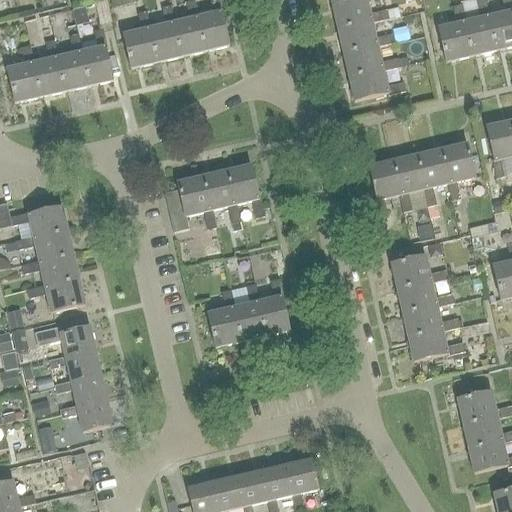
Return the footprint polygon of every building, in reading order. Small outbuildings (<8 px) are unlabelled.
[(195,21),(203,55),(228,49),(220,17),(222,16),(217,0),(208,0),(212,17),(197,20),(195,21)] [(364,0),(360,0),(330,7),(336,31),(370,24),(371,26),(389,22),(386,13),(369,18),(365,2),(364,0)] [(494,53),(511,48),(511,20),(510,13),(511,12),(511,7),(510,0),(500,0),(504,14),(488,18),(486,19),(494,53)] [(469,58),(494,53),(486,19),(488,18),(484,1),(475,3),(479,20),(465,24),(461,25),(469,58)] [(179,61),(203,55),(195,21),(197,20),(193,3),(184,5),(188,22),(173,26),(171,26),(179,61)] [(445,64),(469,58),(461,25),(465,24),(461,7),(451,9),(455,26),(437,30),(445,64)] [(154,66),(179,61),(171,26),(173,26),(169,8),(160,10),(164,28),(149,31),(146,32),(154,66)] [(130,72),(154,66),(146,32),(149,31),(145,14),(136,16),(140,33),(122,37),(130,72)] [(370,24),(336,31),(342,56),(376,48),(376,50),(394,46),(392,37),(374,41),(371,26),(370,24)] [(80,55),(87,89),(112,84),(104,51),(106,50),(102,32),(92,34),(96,51),(81,55),(80,55)] [(63,95),(87,89),(80,55),(81,55),(77,37),(69,39),(73,57),(57,60),(55,60),(63,95)] [(39,100),(63,95),(55,60),(57,60),(53,42),(44,44),(48,62),(33,66),(31,66),(39,100)] [(15,106),(39,100),(31,66),(33,66),(29,48),(20,50),(24,68),(7,72),(15,106)] [(376,48),(342,56),(348,80),(382,72),(382,75),(400,71),(398,62),(380,66),(376,50),(376,48)] [(382,72),(348,80),(353,105),(386,97),(387,99),(405,95),(403,86),(386,90),(382,75),(382,72)] [(501,162),(511,159),(511,131),(510,123),(486,129),(494,163),(491,164),(495,181),(505,179),(501,162)] [(466,146),(442,152),(450,186),(447,187),(451,205),(461,202),(456,184),(474,180),(466,146)] [(450,186),(442,152),(417,157),(425,192),(423,192),(427,210),(436,208),(432,190),(447,187),(450,186)] [(425,192),(417,157),(393,163),(401,197),(399,198),(403,216),(412,214),(407,196),(423,192),(425,192)] [(401,197),(393,163),(369,169),(377,203),(375,203),(379,221),(388,219),(383,202),(399,198),(401,197)] [(250,169),(225,174),(232,208),(235,207),(250,204),(254,222),(263,220),(258,201),(257,201),(250,169)] [(226,209),(230,227),(231,234),(241,232),(235,207),(232,208),(225,174),(200,180),(208,214),(210,213),(226,209)] [(177,193),(163,196),(172,235),(187,232),(184,219),(201,215),(205,233),(206,233),(214,231),(210,213),(208,214),(200,180),(175,185),(177,193)] [(28,226),(31,241),(31,243),(66,236),(60,211),(28,218),(27,216),(8,220),(11,230),(28,226)] [(31,243),(31,241),(14,244),(16,254),(33,250),(36,265),(37,267),(71,260),(66,236),(31,243)] [(499,302),(511,299),(511,245),(506,247),(510,264),(492,269),(499,302)] [(37,267),(36,265),(19,268),(21,278),(38,274),(42,289),(42,291),(76,284),(71,260),(37,267)] [(430,284),(430,286),(447,282),(445,273),(428,277),(424,260),(390,267),(396,292),(430,284)] [(254,306),(262,340),(286,335),(279,302),(281,301),(276,282),(268,284),(272,302),(257,305),(254,306)] [(42,291),(42,289),(25,293),(27,302),(44,298),(48,316),(82,309),(76,284),(42,291)] [(435,308),(436,310),(453,307),(451,298),(434,301),(430,286),(430,284),(396,292),(401,316),(435,308)] [(237,346),(262,340),(254,306),(257,305),(253,288),(244,290),(248,307),(233,310),(229,311),(237,346)] [(212,351),(237,346),(229,311),(233,310),(229,293),(219,295),(223,313),(205,317),(212,351)] [(441,333),(441,335),(458,331),(456,321),(439,325),(436,310),(435,308),(401,316),(406,341),(441,333)] [(23,328),(20,312),(6,315),(10,331),(23,328)] [(87,330),(58,336),(57,330),(34,336),(37,350),(59,345),(62,360),(62,361),(92,355),(87,330)] [(11,334),(11,336),(15,354),(27,352),(23,332),(11,334)] [(445,350),(441,335),(441,333),(406,341),(412,365),(445,358),(445,359),(464,355),(462,346),(445,350)] [(0,355),(12,353),(8,337),(8,336),(0,337),(0,355)] [(98,379),(92,355),(62,361),(62,360),(46,364),(48,373),(64,369),(68,386),(98,379)] [(98,379),(68,386),(52,390),(54,398),(70,394),(73,411),(103,403),(98,379)] [(495,419),(496,423),(511,418),(511,412),(511,409),(494,413),(490,395),(455,402),(461,427),(495,419)] [(103,403),(73,411),(57,414),(59,423),(75,419),(79,436),(109,429),(103,403)] [(501,444),(502,447),(511,444),(511,434),(500,438),(496,423),(495,419),(461,427),(467,452),(501,444)] [(55,428),(42,431),(47,453),(60,450),(55,428)] [(511,459),(505,461),(502,447),(501,444),(467,452),(472,477),(506,469),(506,471),(511,469),(511,459)] [(309,463),(284,468),(291,499),(290,499),(292,511),(301,511),(298,497),(316,493),(309,463)] [(291,499),(284,468),(259,474),(266,504),(265,505),(266,511),(276,511),(274,503),(290,499),(291,499)] [(266,504),(259,474),(234,480),(241,510),(240,510),(240,511),(250,511),(249,508),(265,505),(266,504)] [(241,510),(234,480),(209,486),(215,511),(233,511),(240,510),(241,510)] [(0,486),(0,511),(17,509),(17,510),(33,506),(31,498),(15,502),(11,484),(0,486)] [(215,511),(209,486),(185,492),(189,511),(215,511)] [(511,511),(511,491),(492,496),(495,511),(511,511)]
